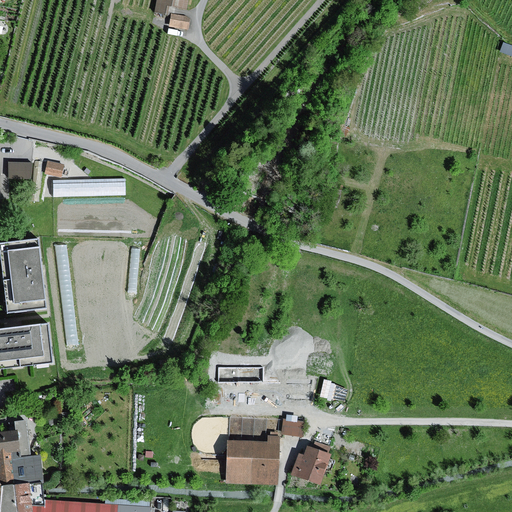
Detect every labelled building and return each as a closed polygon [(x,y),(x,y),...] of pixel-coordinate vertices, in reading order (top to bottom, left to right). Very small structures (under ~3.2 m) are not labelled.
[(186,9),(187,0),(155,0),(153,13),(166,15),(167,5),(186,9)] [(188,30),(189,17),(170,14),(169,27),(188,30)] [(511,46),(502,42),(498,53),(511,58),(511,46)] [(42,161),(35,160),(31,200),(38,201),(42,161)] [(30,162),(7,162),(8,179),(31,179),(30,162)] [(63,166),(46,162),(43,174),(60,178),(63,166)] [(125,180),(52,181),(52,197),(125,196),(125,180)] [(37,240),(0,243),(0,256),(6,313),(44,309),(41,274),(37,240)] [(13,328),(0,329),(0,368),(52,363),(47,324),(13,328)] [(303,422),(282,419),(280,434),(301,437),(303,422)] [(13,431),(0,432),(0,453),(18,452),(19,458),(29,457),(26,420),(12,421),(13,431)] [(267,443),(226,442),(225,483),(276,485),(278,436),(267,436),(267,443)] [(312,447),(307,445),(303,455),(298,453),(291,475),(319,485),(329,455),(327,454),(329,447),(314,441),(312,447)] [(18,452),(0,453),(0,485),(40,482),(41,482),(38,456),(29,457),(19,458),(18,452)] [(0,511),(31,511),(30,505),(43,506),(42,499),(40,482),(0,485),(0,511)] [(104,498),(103,504),(149,507),(150,501),(104,498)] [(148,511),(149,507),(103,504),(42,499),(43,506),(30,505),(31,511),(148,511)]
